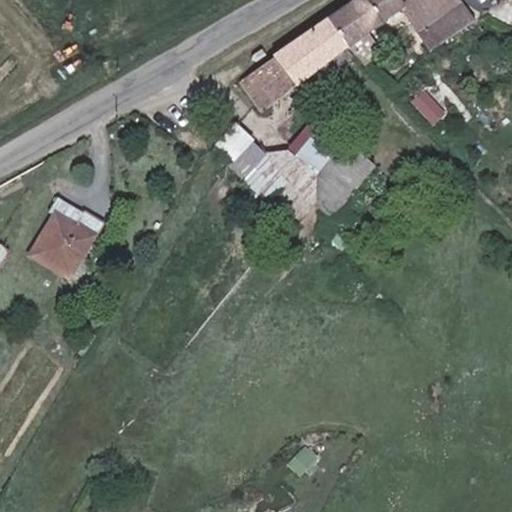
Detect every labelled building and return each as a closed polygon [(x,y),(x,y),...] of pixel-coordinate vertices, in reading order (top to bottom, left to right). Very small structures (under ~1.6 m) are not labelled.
[(456,0),(351,0),(328,17),(348,45),(399,10),(425,51),(471,21),(456,0)] [(348,45),(328,17),(238,78),(260,107),(318,66),(322,70),(327,66),(324,62),(348,45)] [(327,66),(322,70),(326,77),(355,56),(348,45),(324,62),(327,66)] [(426,91),(414,100),(434,124),(446,114),(426,91)] [(262,155),(235,126),(215,149),(291,221),(311,204),(329,219),(369,166),(312,117),(284,152),(262,155)] [(71,275),(103,223),(62,197),(54,209),(61,213),(36,253),(71,275)] [(371,221),(361,210),(345,223),(347,225),(340,232),(348,241),(371,221)]
